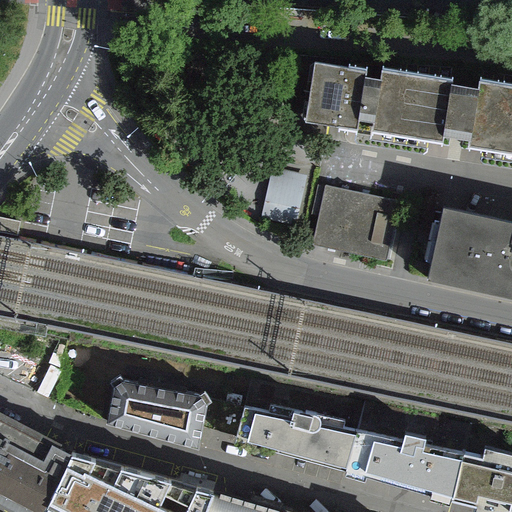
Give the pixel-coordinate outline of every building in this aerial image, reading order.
[(379,112),(384,77),(368,75),(369,69),(316,60),(306,119),(358,127),(361,109),(369,110),(379,112)] [(386,66),(384,77),(379,112),(376,129),(386,130),(387,125),(439,134),(441,119),(455,121),(470,123),(467,139),(511,145),(511,79),(479,74),(478,81),(386,66)] [(270,169),(266,218),(301,221),(305,173),(270,169)] [(326,185),(314,243),(388,258),(400,200),(326,185)] [(511,214),(444,201),(429,274),(477,284),(511,290),(511,214)] [(113,379),(104,422),(199,446),(210,399),(204,391),(121,374),(113,379)] [(243,400),(232,440),(257,446),(258,442),(344,465),(354,428),(343,425),(345,418),(269,398),(266,407),(243,400)] [(0,494),(35,511),(43,511),(68,460),(74,449),(0,411),(0,494)] [(371,430),(362,465),(451,492),(463,446),(426,437),(426,430),(404,424),(400,438),(371,430)] [(463,446),(451,492),(511,507),(511,451),(482,444),(480,451),(463,446)] [(180,511),(68,460),(43,511),(180,511)] [(302,511),(208,486),(200,510),(204,511),(302,511)]
